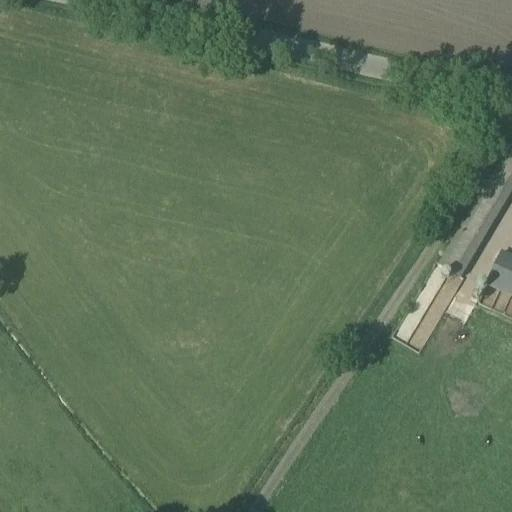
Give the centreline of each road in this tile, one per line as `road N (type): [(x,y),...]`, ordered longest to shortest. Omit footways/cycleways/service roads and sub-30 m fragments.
road 1 (residential): [(256,511),(511,131)]
road 2 (unclassified): [(90,0),(511,103)]
